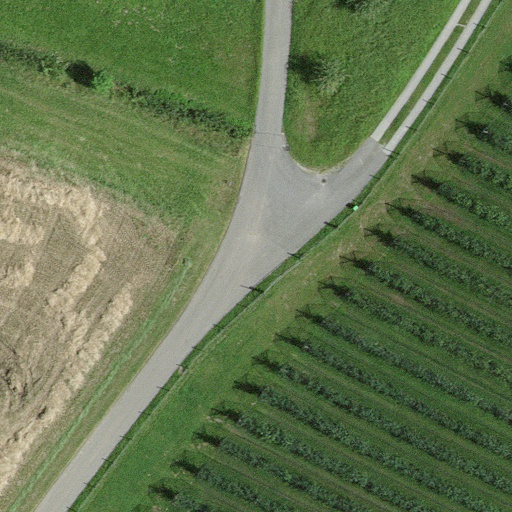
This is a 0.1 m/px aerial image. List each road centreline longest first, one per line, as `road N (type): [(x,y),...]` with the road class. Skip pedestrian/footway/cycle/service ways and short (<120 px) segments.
road 1 (unclassified): [(53,511),(249,253),(270,146),(278,0)]
road 2 (track): [(470,0),(386,140),(329,198),(249,253)]
